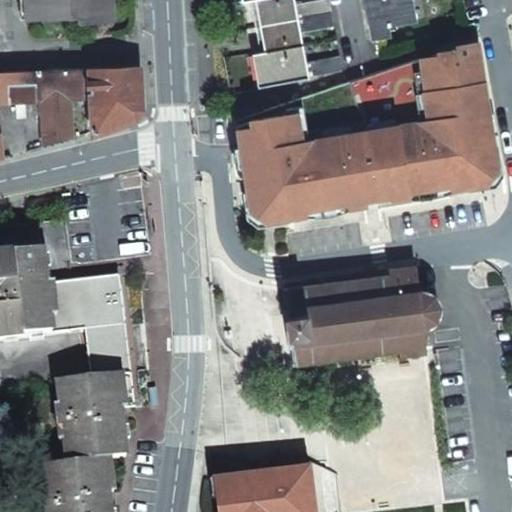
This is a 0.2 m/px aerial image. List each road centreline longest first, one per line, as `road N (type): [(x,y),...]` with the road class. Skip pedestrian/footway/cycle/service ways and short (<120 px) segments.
road 1 (residential): [(188,231),(233,264),(288,269),(511,244)]
road 2 (unclassified): [(188,231),(185,402),(170,511)]
road 3 (unclassified): [(0,178),(182,149)]
road 4 (unclassified): [(182,149),(169,0)]
road 5 (residential): [(511,135),(486,0)]
